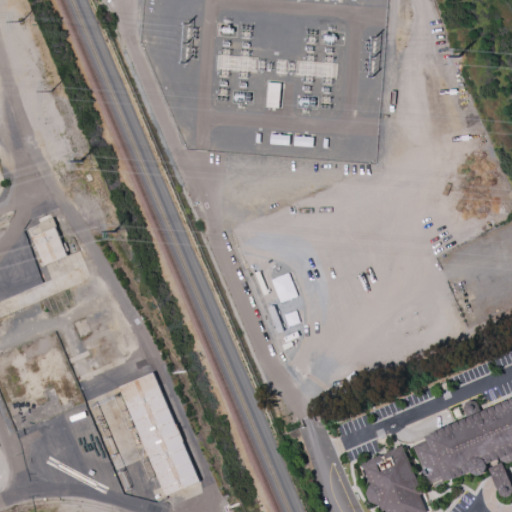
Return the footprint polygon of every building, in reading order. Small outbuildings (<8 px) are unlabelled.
[(268,82),(280,83),(278,108),(266,107),(268,82)] [(270,134),(290,136),(289,145),(269,144),(270,134)] [(294,136),(314,138),(313,147),(293,145),(294,136)] [(40,225),(44,234),(34,237),(46,266),(68,257),(54,220),(40,225)] [(122,388),(155,375),(200,483),(167,497),(122,388)] [(426,439),(424,435),(430,433),(430,432),(436,429),(436,430),(438,430),(437,429),(443,426),(444,427),(445,427),(444,426),(450,423),(451,424),(452,424),(452,423),(458,420),(458,421),(459,421),(459,419),(465,417),(465,418),(467,417),(465,414),(463,410),(466,404),(471,401),(477,404),(480,412),(481,411),(481,410),(487,408),(488,408),(488,407),(494,404),(495,406),(495,405),(495,404),(501,401),(502,402),(503,402),(502,401),(508,398),(509,399),(510,399),(510,398),(511,397),(511,459),(507,462),(501,459),(500,458),(498,458),(493,460),(493,459),(492,459),(493,461),(489,462),(487,463),(488,465),(484,472),(477,475),(471,473),(470,470),(464,473),(464,471),(463,472),(464,473),(457,476),(457,474),(456,475),(456,476),(450,479),(449,478),(443,480),(442,477),(428,483),(412,445),(426,439)] [(401,444),(422,492),(419,493),(419,494),(423,493),(429,508),(425,509),(426,511),(423,511),(385,511),(384,508),(381,510),(378,503),(377,504),(369,500),(365,492),(369,484),(370,483),(361,462),(401,444)]
